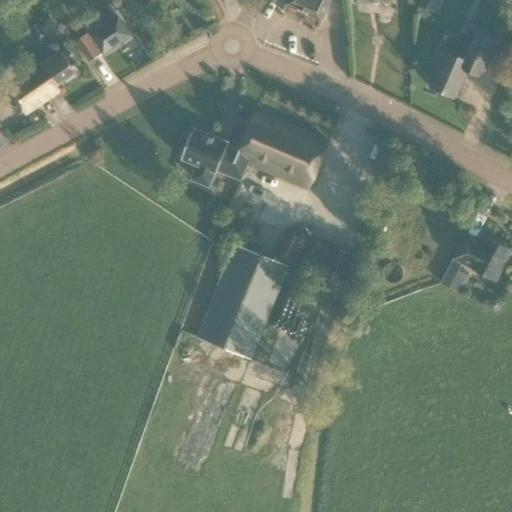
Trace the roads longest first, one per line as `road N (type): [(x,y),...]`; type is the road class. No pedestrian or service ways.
road 1 (tertiary): [(234,49),(318,81),(511,184)]
road 2 (tertiary): [(0,169),(234,49)]
